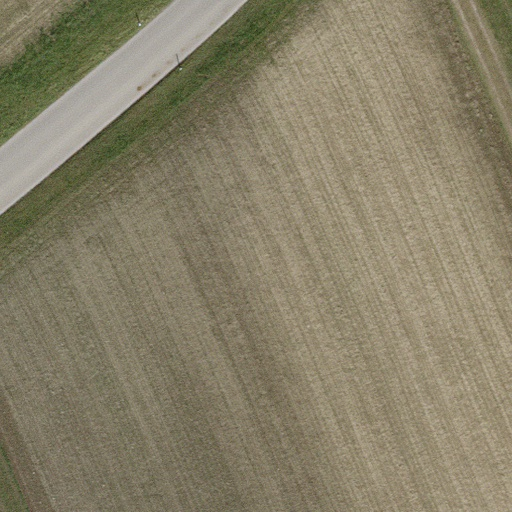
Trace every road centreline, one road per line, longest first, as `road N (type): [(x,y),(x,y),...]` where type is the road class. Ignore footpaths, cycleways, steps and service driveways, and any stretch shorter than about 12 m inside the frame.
road 1 (residential): [(0,185),(218,0)]
road 2 (track): [(456,0),(511,132)]
